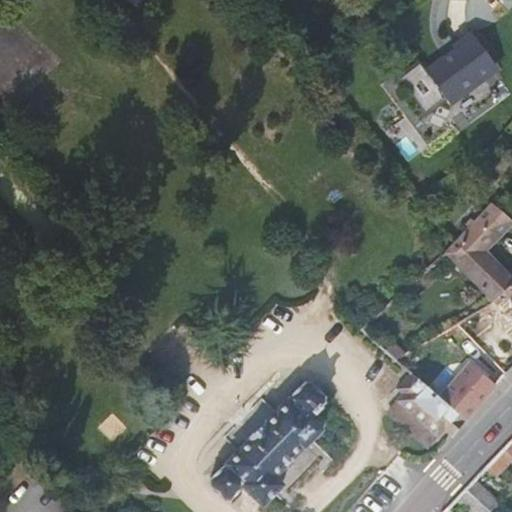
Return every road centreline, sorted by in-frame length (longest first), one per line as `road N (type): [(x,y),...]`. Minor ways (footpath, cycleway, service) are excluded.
road 1 (residential): [(230,511),(193,488),(186,463),(199,434),(264,364),(296,353),(327,364),(360,402),(361,434)]
road 2 (residential): [(511,407),(416,511)]
